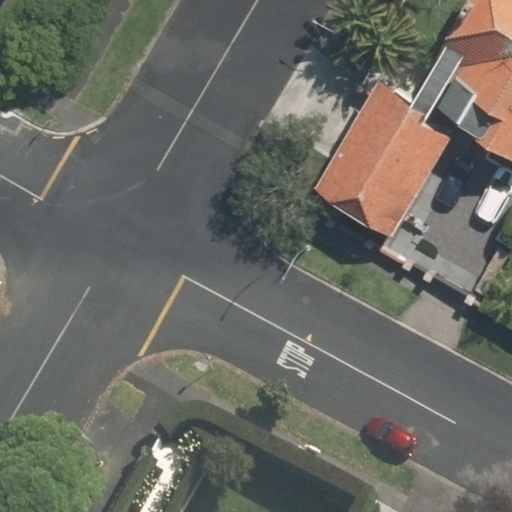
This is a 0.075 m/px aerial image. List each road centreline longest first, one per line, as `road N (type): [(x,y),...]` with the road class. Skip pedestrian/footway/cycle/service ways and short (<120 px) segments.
road 1 (residential): [(114,240),(511,448)]
road 2 (residential): [(256,0),(114,240)]
road 3 (residential): [(114,240),(0,439)]
road 4 (residential): [(0,173),(114,240)]
